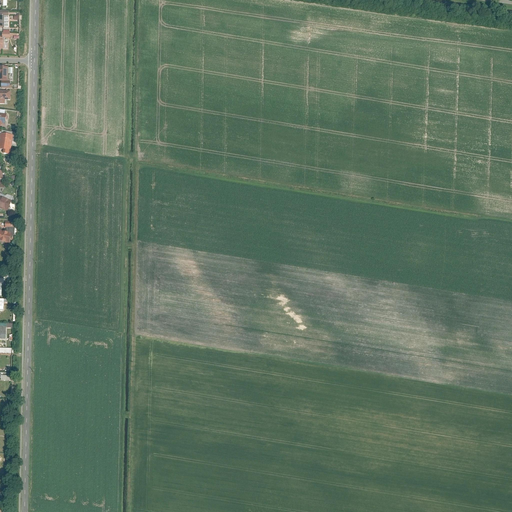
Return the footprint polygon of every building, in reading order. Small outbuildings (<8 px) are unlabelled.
[(0,80),(8,80),(8,67),(0,66),(0,80)] [(0,103),(5,104),(5,100),(10,100),(11,91),(0,90),(0,103)] [(14,136),(0,135),(0,150),(3,151),(2,156),(11,157),(14,136)] [(0,195),(0,208),(8,211),(12,201),(0,195)] [(0,230),(0,241),(10,244),(13,233),(0,230)]
